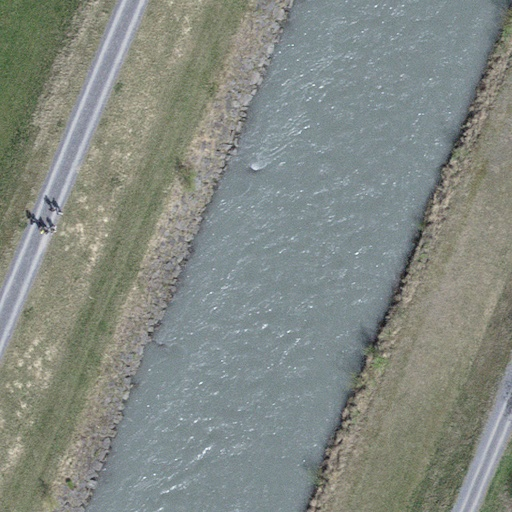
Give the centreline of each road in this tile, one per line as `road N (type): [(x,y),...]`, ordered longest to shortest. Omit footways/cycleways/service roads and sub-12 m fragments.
road 1 (track): [(137,0),(0,336)]
road 2 (track): [(462,511),(511,391)]
